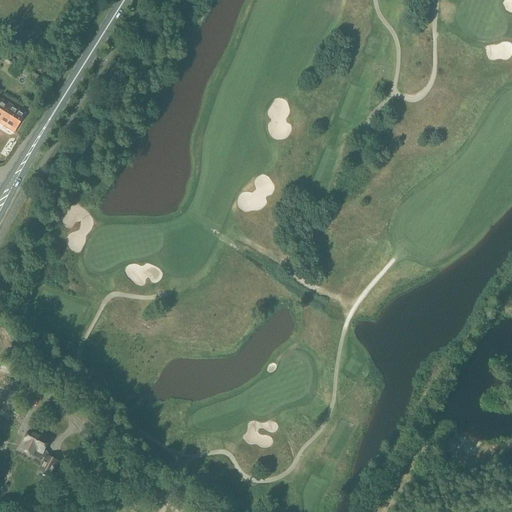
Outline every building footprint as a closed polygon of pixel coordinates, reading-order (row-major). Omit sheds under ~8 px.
[(34,74),(26,69),(22,74),(30,80),(34,74)] [(24,114),(10,106),(0,99),(0,123),(13,132),(24,114)] [(29,432),(24,443),(21,448),(33,454),(36,447),(45,451),(50,442),(29,432)] [(498,469),(510,475),(511,470),(511,450),(509,449),(498,469)] [(49,479),(58,462),(49,457),(40,474),(44,476),(43,478),(46,479),(47,477),(49,479)]
